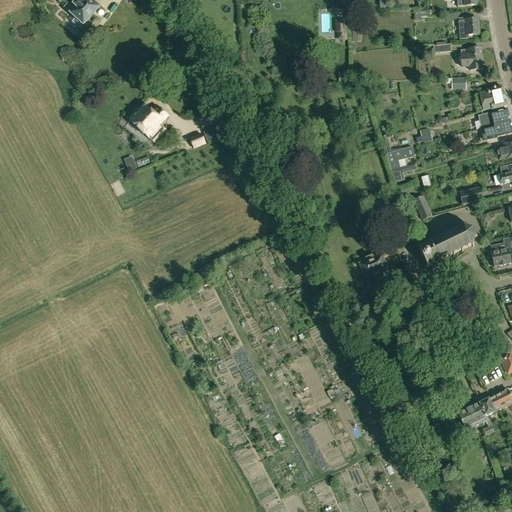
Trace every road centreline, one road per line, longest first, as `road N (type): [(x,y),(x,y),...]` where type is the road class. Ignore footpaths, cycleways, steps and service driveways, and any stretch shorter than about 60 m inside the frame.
road 1 (track): [(343,305),(169,0)]
road 2 (track): [(456,511),(343,305)]
road 3 (residential): [(474,260),(479,235),(469,213),(400,237),(420,285)]
